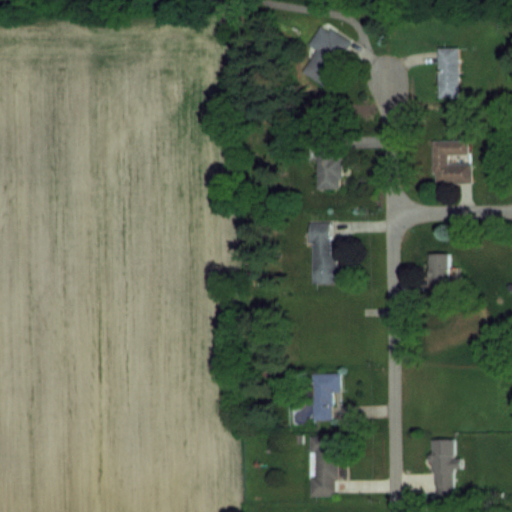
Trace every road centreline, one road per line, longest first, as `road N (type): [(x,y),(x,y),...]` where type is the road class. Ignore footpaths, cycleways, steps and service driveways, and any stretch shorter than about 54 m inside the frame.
road 1 (residential): [(394,511),(387,77)]
road 2 (residential): [(391,214),(511,211)]
